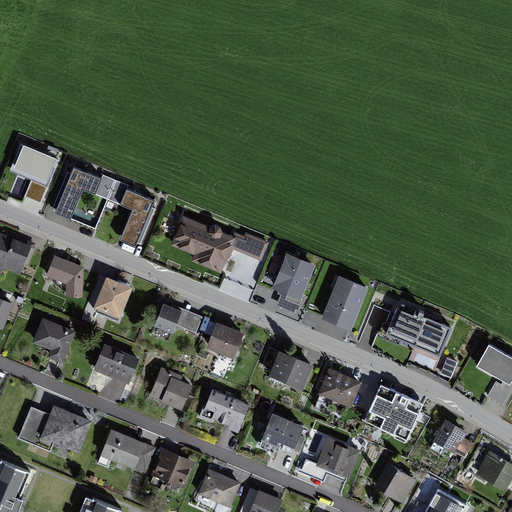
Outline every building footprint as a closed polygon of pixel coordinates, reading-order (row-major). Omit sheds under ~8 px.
[(96,191),(102,177),(76,166),(57,211),(71,217),(84,186),(96,191)] [(122,237),(134,243),(153,198),(129,188),(123,203),(135,208),(122,237)] [(233,234),(185,214),(171,246),(192,255),(190,259),(220,272),(231,247),(262,259),(269,241),(246,231),(244,235),(234,231),(233,234)] [(32,245),(0,232),(0,271),(3,273),(6,267),(21,273),(32,245)] [(288,255),(274,287),(302,299),(315,266),(288,255)] [(83,266),(54,256),(46,275),(65,281),(67,295),(82,297),(83,266)] [(267,279),(274,281),(279,264),(273,262),(267,279)] [(130,285),(107,276),(94,307),(117,317),(130,285)] [(368,291),(339,278),(321,320),(350,333),(368,291)] [(16,304),(0,297),(0,326),(6,329),(16,304)] [(445,320),(398,302),(391,320),(384,318),(376,339),(400,348),(402,343),(441,358),(451,331),(442,328),(445,320)] [(182,311),(162,303),(154,325),(177,334),(180,326),(185,313),(182,311)] [(184,306),(182,311),(185,313),(180,326),(199,334),(206,315),(184,306)] [(72,329),(43,318),(34,340),(49,347),(47,352),(61,358),(72,329)] [(244,333),(218,322),(209,343),(235,354),(244,333)] [(511,355),(488,343),(477,364),(504,379),(501,383),(496,380),(487,396),(503,405),(511,388),(511,355)] [(141,359),(103,344),(94,366),(131,382),(141,359)] [(313,367),(281,354),(271,377),(304,390),(313,367)] [(441,377),(451,380),(457,359),(446,356),(441,377)] [(183,377),(161,367),(149,395),(183,410),(193,387),(181,382),(183,377)] [(361,382),(329,368),(319,391),(351,405),(361,382)] [(423,403),(381,384),(365,420),(407,439),(423,403)] [(251,404),(212,388),(201,415),(240,430),(251,404)] [(50,414),(30,405),(16,438),(50,452),(54,441),(79,451),(92,421),(54,405),(50,414)] [(306,424),(273,411),(261,442),(279,449),(281,443),(296,449),(306,424)] [(467,429),(447,418),(435,439),(466,457),(474,442),(463,436),(467,429)] [(147,442),(111,429),(99,462),(108,465),(110,458),(137,468),(147,442)] [(359,450),(329,438),(319,463),(306,457),(301,472),(324,481),(330,465),(349,472),(359,450)] [(193,462),(164,449),(153,474),(183,487),(193,462)] [(511,478),(511,463),(490,451),(477,475),(506,490),(511,478)] [(28,470),(0,458),(0,511),(10,511),(11,510),(15,511),(17,511),(23,496),(18,494),(28,470)] [(414,480),(387,466),(376,487),(402,501),(414,480)] [(239,482),(208,470),(199,493),(230,505),(239,482)] [(277,511),(283,500),(258,490),(249,511),(277,511)] [(461,511),(464,507),(439,492),(427,511),(461,511)] [(119,511),(120,511),(86,496),(78,511),(119,511)]
